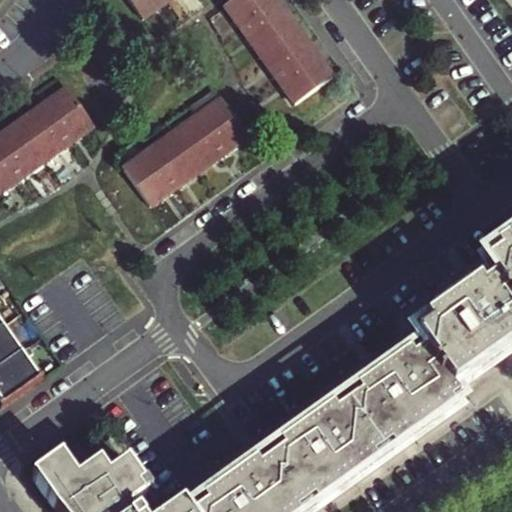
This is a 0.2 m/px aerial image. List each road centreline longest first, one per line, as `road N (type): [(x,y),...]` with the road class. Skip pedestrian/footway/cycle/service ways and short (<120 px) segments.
road 1 (residential): [(180,327),(228,391),(483,210)]
road 2 (residential): [(403,95),(146,280),(180,327)]
road 3 (residential): [(0,457),(180,327)]
road 4 (residential): [(403,95),(483,210)]
road 5 (residential): [(511,435),(405,511)]
road 6 (residential): [(511,99),(440,0)]
